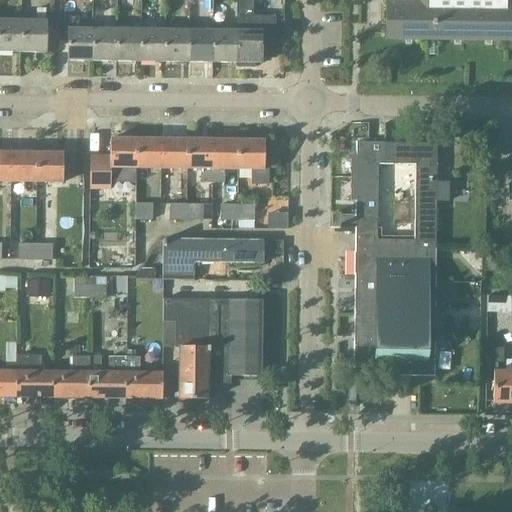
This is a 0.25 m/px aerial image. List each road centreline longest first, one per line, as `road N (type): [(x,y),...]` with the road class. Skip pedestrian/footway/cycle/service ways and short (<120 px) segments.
road 1 (residential): [(303,441),(308,101)]
road 2 (residential): [(308,101),(0,103)]
road 3 (unclassified): [(0,438),(303,441)]
road 4 (unclassified): [(303,441),(511,445)]
road 5 (residential): [(511,107),(308,101)]
